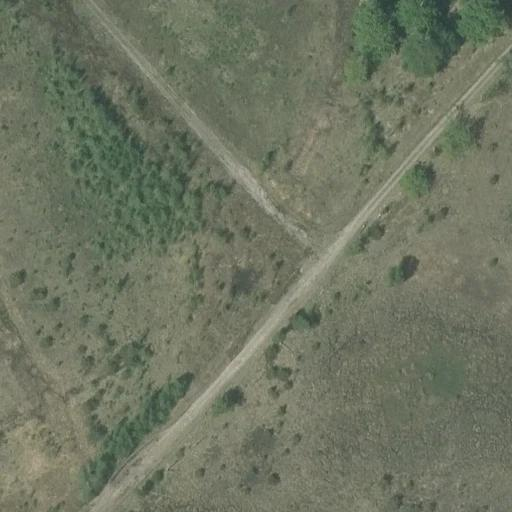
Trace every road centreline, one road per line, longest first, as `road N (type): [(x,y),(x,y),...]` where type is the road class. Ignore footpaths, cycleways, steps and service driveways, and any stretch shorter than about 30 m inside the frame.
road 1 (track): [(511,41),(328,261),(98,511)]
road 2 (track): [(328,261),(79,0)]
